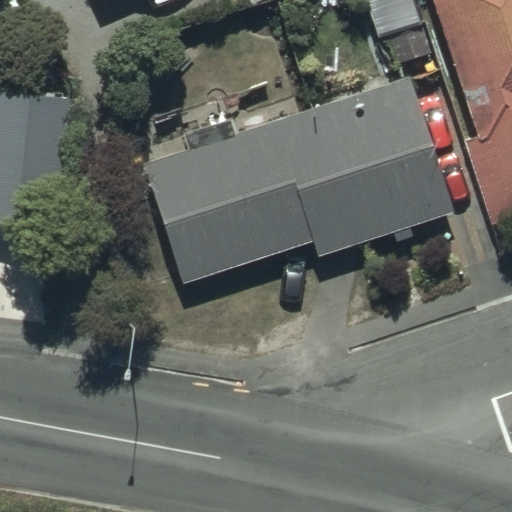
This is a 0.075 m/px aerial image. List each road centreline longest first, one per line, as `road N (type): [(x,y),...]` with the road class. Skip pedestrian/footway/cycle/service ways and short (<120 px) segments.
road 1 (tertiary): [(0,413),(320,482)]
road 2 (residential): [(511,394),(320,482)]
